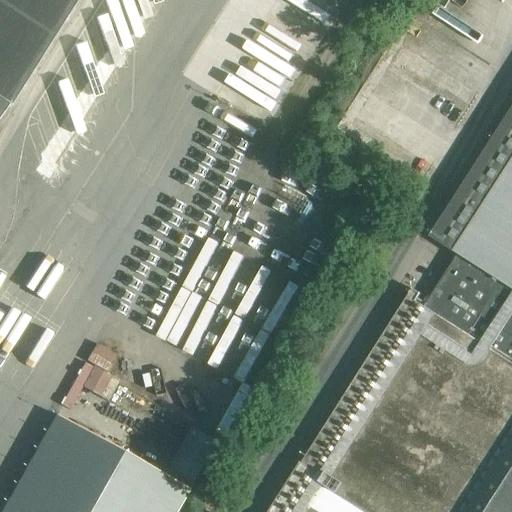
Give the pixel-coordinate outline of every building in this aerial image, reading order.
[(0,0),(0,116),(7,107),(9,108),(77,0),(0,0)] [(511,511),(511,109),(430,236),(458,254),(424,307),(416,302),(421,294),(413,289),(302,463),(301,462),(269,511),(511,511)] [(69,407),(80,384),(107,397),(116,377),(104,371),(109,361),(86,350),(61,404),(69,407)] [(175,511),(188,489),(56,417),(1,511),(175,511)] [(258,434),(236,468),(245,473),(266,439),(258,434)]
